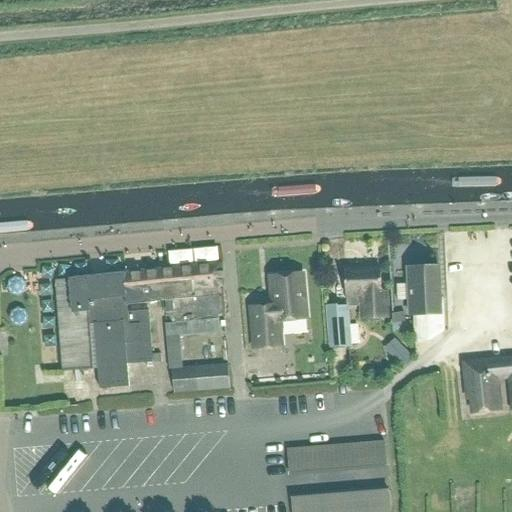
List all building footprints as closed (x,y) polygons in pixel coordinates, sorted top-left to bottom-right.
[(226,318),(220,263),(166,269),(149,270),(152,302),(163,301),(164,313),(173,324),(165,325),(166,339),(180,337),(227,333),(226,318)] [(440,266),(406,267),(407,316),(414,316),(414,343),(428,343),(445,333),(444,300),(441,300),(440,266)] [(381,293),(380,269),(344,271),(346,295),(347,303),(350,307),(358,307),(361,302),(361,294),(364,294),(365,312),(388,311),(387,293),(381,293)] [(127,305),(152,302),(149,270),(94,276),(55,280),(62,371),(98,368),(99,389),(129,387),(127,364),(152,362),(148,312),(128,313),(127,305)] [(305,319),(301,274),(269,277),(271,306),(249,307),(253,349),(280,347),(277,321),(305,319)] [(326,309),(329,349),(350,347),(347,308),(326,309)] [(169,369),(171,368),(174,394),(214,391),(211,365),(183,368),(180,337),(166,339),(169,369)] [(511,357),(463,363),(465,390),(470,390),(473,414),(500,411),(497,379),(509,378),(511,408),(511,357)] [(227,364),(211,365),(214,391),(230,389),(227,364)] [(384,442),(368,443),(370,467),(386,466),(384,442)] [(368,443),(352,445),(354,469),(370,467),(368,443)] [(352,445),(336,446),(338,470),(354,469),(352,445)] [(336,446),(320,447),(322,471),(338,470),(336,446)] [(320,447),(304,448),(306,473),(322,471),(320,447)] [(306,473),(304,448),(288,450),(290,474),(306,473)] [(389,511),(388,490),(372,491),(373,511),(389,511)] [(373,511),(372,491),(356,492),(357,511),(373,511)] [(357,511),(356,492),(339,494),(340,511),(357,511)] [(472,511),(471,493),(454,494),(454,511),(472,511)] [(340,511),(339,494),(323,495),(324,511),(340,511)] [(324,511),(323,495),(308,496),(309,511),(324,511)] [(309,511),(308,496),(292,498),(292,511),(309,511)] [(479,496),(479,511),(497,511),(498,496),(479,496)]
